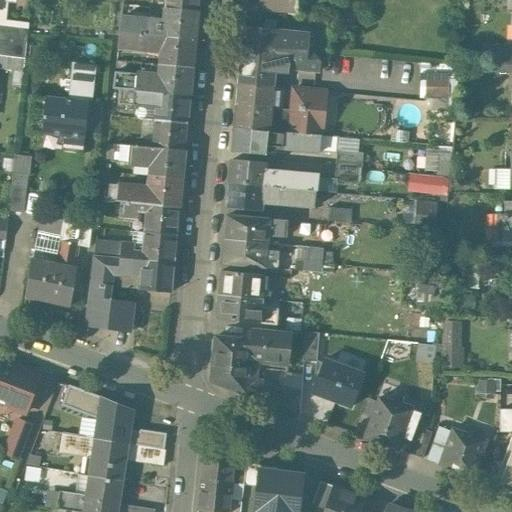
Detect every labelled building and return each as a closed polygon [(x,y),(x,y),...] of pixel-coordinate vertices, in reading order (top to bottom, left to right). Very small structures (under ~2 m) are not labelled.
[(198,0),(166,0),(165,11),(197,14),(198,0)] [(295,0),(258,0),(258,9),(294,13),(295,0)] [(197,14),(165,11),(163,29),(162,39),(194,43),(197,14)] [(156,22),(142,20),(141,32),(140,36),(162,39),(163,29),(155,29),(156,22)] [(28,30),(0,26),(0,40),(26,43),(28,30)] [(308,35),(244,29),(240,70),(288,75),(289,69),(318,72),(319,64),(312,56),(313,52),(307,51),(308,35)] [(140,36),(119,34),(119,42),(127,43),(126,52),(138,53),(140,36)] [(162,39),(140,36),(138,53),(152,55),(153,47),(161,48),(162,39)] [(194,43),(162,39),(161,48),(160,66),(191,70),(194,43)] [(26,43),(0,40),(0,57),(24,60),(26,43)] [(95,67),(72,64),(70,77),(66,81),(65,90),(68,96),(68,100),(68,101),(87,103),(87,104),(91,104),(95,67)] [(157,78),(136,77),(135,92),(157,94),(160,66),(158,66),(157,78)] [(191,70),(160,66),(157,94),(189,97),(191,70)] [(452,97),(452,66),(424,66),(424,97),(452,97)] [(135,76),(115,74),(114,90),(123,91),(134,92),(135,76)] [(269,89),(238,85),(234,129),(266,132),(267,113),(269,89)] [(134,92),(123,91),(121,108),(133,109),(135,92),(134,92)] [(322,93),(291,91),(288,114),(267,113),(266,132),(320,137),(322,93)] [(157,94),(135,92),(133,109),(148,110),(148,103),(156,103),(157,94)] [(189,97),(157,94),(156,103),(154,122),(186,125),(189,97)] [(68,100),(45,97),(43,115),(44,116),(42,133),(41,133),(41,134),(41,135),(65,138),(65,137),(81,139),(83,139),(85,126),(87,104),(87,103),(68,101),(68,100)] [(91,104),(87,104),(85,126),(98,128),(101,105),(91,104)] [(43,115),(31,113),(29,133),(41,134),(41,133),(42,133),(44,116),(43,115)] [(186,125),(154,122),(152,141),(151,150),(183,153),(186,125)] [(145,127),(131,125),(129,148),(151,150),(152,141),(144,140),(145,127)] [(266,132),(234,129),(232,154),(264,157),(265,148),(272,149),(272,150),(318,153),(320,137),(266,132)] [(81,139),(65,137),(65,138),(64,148),(80,150),(81,139)] [(129,148),(115,146),(113,164),(127,165),(129,148)] [(151,150),(129,148),(127,165),(142,167),(143,160),(150,161),(151,150)] [(183,153),(151,150),(150,161),(148,179),(180,182),(183,153)] [(362,154),(336,152),(335,166),(361,169),(362,154)] [(450,154),(438,152),(436,176),(449,177),(450,154)] [(262,162),(231,159),(229,184),(314,192),(315,177),(271,172),(271,175),(261,174),(262,162)] [(28,176),(13,174),(9,210),(24,213),(28,176)] [(180,182),(148,179),(146,198),(145,206),(178,209),(180,182)] [(314,192),(229,184),(226,208),(259,212),(260,202),(313,207),(314,192)] [(125,189),(112,188),(111,202),(124,203),(125,189)] [(139,190),(125,189),(124,203),(145,206),(146,198),(139,198),(139,190)] [(434,226),(436,204),(417,202),(415,224),(434,226)] [(511,202),(504,202),(503,215),(498,215),(498,219),(501,219),(501,242),(511,241),(511,202)] [(145,206),(124,203),(122,221),(137,222),(137,215),(144,215),(145,206)] [(178,209),(145,206),(144,215),(143,234),(175,237),(178,209)] [(351,210),(328,208),(326,221),(350,223),(351,210)] [(269,220),(226,216),(224,239),(266,243),(267,235),(269,220)] [(285,222),(269,220),(267,235),(284,237),(285,222)] [(91,228),(65,222),(60,241),(77,244),(77,246),(89,249),(91,228)] [(175,237),(143,234),(141,254),(140,261),(172,265),(175,237)] [(266,243),(224,239),(221,263),(264,267),(265,259),(266,250),(266,243)] [(77,244),(60,241),(55,265),(72,269),(77,246),(77,244)] [(119,246),(94,243),(93,257),(118,259),(119,246)] [(133,245),(120,244),(119,246),(118,259),(140,261),(141,254),(132,253),(133,245)] [(321,249),(310,248),(309,262),(321,263),(321,249)] [(278,251),(266,250),(265,259),(277,260),(278,251)] [(118,259),(93,257),(91,274),(110,277),(117,277),(118,259)] [(140,261),(118,259),(117,277),(138,279),(140,261)] [(55,265),(32,260),(25,295),(67,304),(74,269),(72,269),(55,265)] [(172,265),(140,261),(138,279),(137,292),(169,295),(172,265)] [(263,276),(220,271),(218,295),(261,300),(262,292),(263,276)] [(110,277),(91,274),(88,302),(107,304),(107,302),(110,277)] [(280,277),(263,276),(262,292),(278,294),(280,277)] [(290,278),(280,277),(278,294),(288,295),(290,278)] [(261,300),(218,295),(216,319),(258,323),(260,307),(261,300)] [(107,304),(88,302),(85,323),(130,329),(133,305),(107,302),(107,304)] [(277,309),(260,307),(258,323),(275,325),(277,309)] [(290,335),(250,331),(250,340),(252,340),(249,362),(257,363),(287,366),(290,335)] [(318,333),(304,332),(302,362),(316,363),(318,333)] [(250,340),(214,337),(211,375),(215,374),(219,380),(216,383),(246,394),(248,379),(249,362),(252,340),(250,340)] [(38,373),(0,359),(0,398),(5,400),(10,408),(24,413),(38,373)] [(361,374),(324,360),(312,392),(350,406),(361,374)] [(257,363),(249,362),(248,379),(256,380),(256,378),(257,363)] [(301,376),(283,374),(282,386),(300,390),(301,376)] [(256,380),(248,379),(246,394),(259,399),(263,379),(256,378),(256,380)] [(62,383),(57,399),(67,402),(72,386),(62,383)] [(282,386),(272,384),(270,403),(299,413),(300,390),(282,386)] [(131,409),(103,397),(100,414),(96,439),(126,444),(131,409)] [(419,414),(377,399),(363,437),(397,449),(402,436),(410,439),(419,414)] [(62,414),(45,412),(39,430),(62,434),(96,439),(100,414),(95,413),(93,427),(61,422),(62,414)] [(16,420),(4,454),(19,459),(32,425),(16,420)] [(420,427),(410,454),(421,458),(431,432),(420,427)] [(452,429),(439,465),(473,477),(486,441),(452,429)] [(96,439),(62,434),(60,449),(94,454),(96,439)] [(126,444),(96,439),(94,454),(91,476),(120,480),(124,457),(126,444)] [(163,449),(126,444),(124,457),(162,462),(163,449)] [(233,463),(202,460),(197,510),(217,511),(228,511),(231,483),(233,463)] [(245,464),(233,463),(231,483),(243,484),(245,464)] [(120,480),(91,476),(87,498),(84,511),(115,511),(116,506),(120,480)] [(274,511),(278,489),(253,486),(249,511),(274,511)] [(358,511),(364,497),(332,486),(322,511),(358,511)] [(300,511),(303,492),(278,489),(274,511),(300,511)] [(84,511),(87,498),(60,494),(58,510),(74,511),(84,511)]
